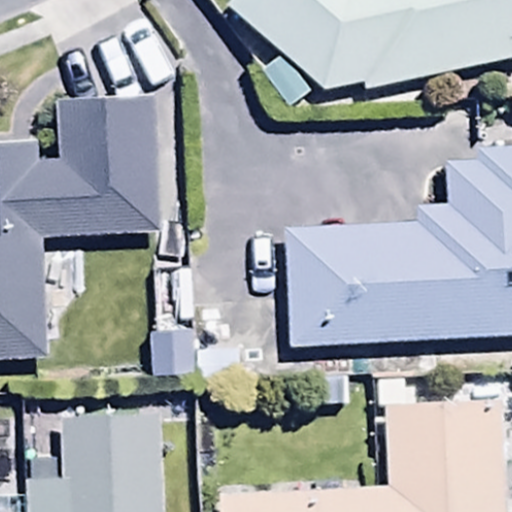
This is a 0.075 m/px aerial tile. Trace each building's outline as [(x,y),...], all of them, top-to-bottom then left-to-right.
[(511,0),(234,0),(222,14),(317,99),(359,88),(363,105),(511,66),(511,0)] [(0,367),(43,365),(37,247),(156,241),(149,105),(53,110),(55,147),(0,150),(0,367)] [(511,155),(472,157),(473,170),(442,171),(444,213),(413,213),(413,231),(277,237),(282,356),(511,346),(511,155)] [(504,511),(500,408),(380,414),(384,492),(215,500),(215,511),(504,511)] [(19,511),(156,511),(153,426),(53,430),(55,469),(18,470),(19,511)]
